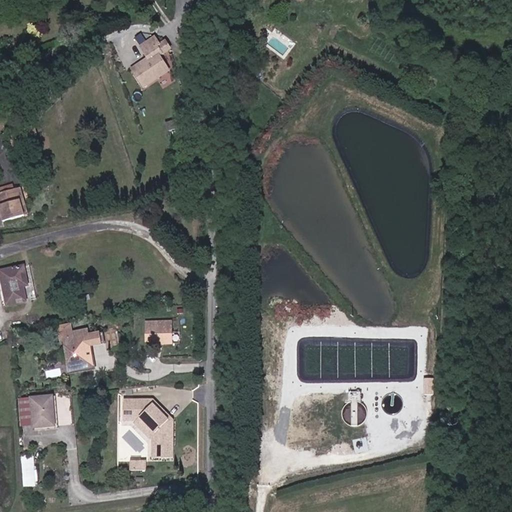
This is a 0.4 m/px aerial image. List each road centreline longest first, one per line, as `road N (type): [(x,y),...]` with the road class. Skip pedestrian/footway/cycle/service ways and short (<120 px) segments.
road 1 (unclassified): [(183,0),(214,273),(211,511)]
road 2 (track): [(432,401),(428,429),(416,442),(285,474),(263,488),(260,511)]
road 3 (unknown): [(0,255),(121,226),(214,273)]
road 4 (unknown): [(209,486),(121,496),(83,487),(74,467),(70,396)]
